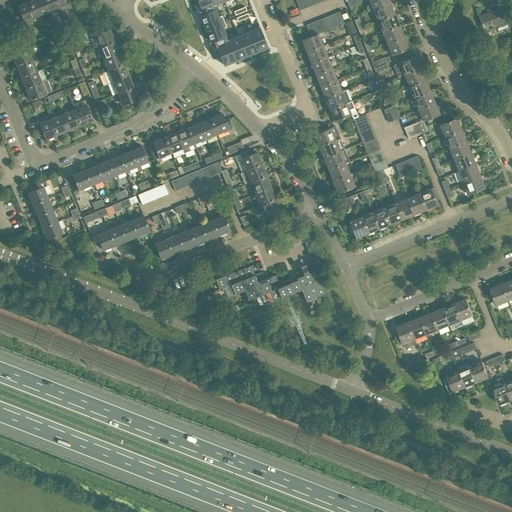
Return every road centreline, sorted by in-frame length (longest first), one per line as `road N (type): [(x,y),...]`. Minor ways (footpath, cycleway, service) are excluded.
road 1 (motorway): [(356,511),(0,372)]
road 2 (tertiary): [(351,391),(0,254)]
road 3 (motorway): [(0,411),(258,511)]
road 4 (residential): [(37,166),(133,125),(167,100),(193,66)]
road 5 (residential): [(511,158),(443,59),(418,0)]
road 6 (residential): [(344,266),(511,197)]
road 7 (tertiary): [(511,453),(351,391)]
road 8 (residential): [(260,129),(302,106),(263,0)]
road 9 (residential): [(367,319),(511,264)]
road 10 (residential): [(144,266),(157,276),(258,239)]
